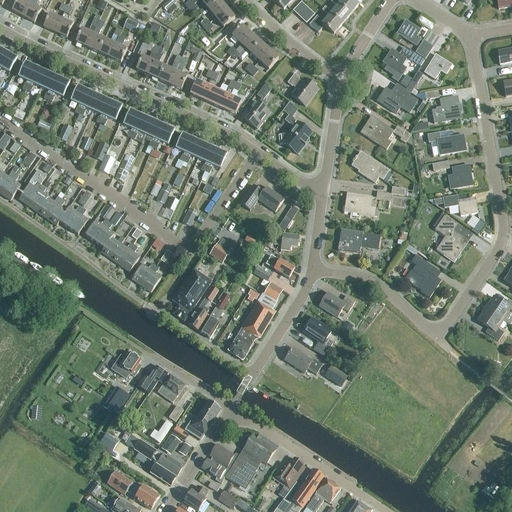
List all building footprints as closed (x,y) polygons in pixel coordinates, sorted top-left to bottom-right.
[(30,5),(32,0),(26,0),(26,2),(21,0),(18,0),(11,12),(23,19),(30,5)] [(39,0),(32,0),(30,5),(23,19),(34,25),(41,11),(35,8),(39,0)] [(163,16),(177,3),(174,0),(170,0),(162,8),(158,12),(163,16)] [(194,5),(200,0),(199,0),(192,0),(191,1),(191,0),(185,5),(189,10),(194,5)] [(208,10),(219,1),(218,0),(200,0),(208,10)] [(276,0),(274,3),(283,11),(294,0),(276,0)] [(350,16),(358,6),(350,0),(343,0),(339,4),(333,0),(331,0),(330,2),(336,8),(338,6),(350,16)] [(511,0),(496,0),(498,11),(511,8),(511,0)] [(216,20),(227,10),(219,1),(208,10),(216,20)] [(100,2),(96,10),(104,13),(107,5),(100,2)] [(297,17),(306,7),(301,3),(293,12),(297,17)] [(194,5),(189,10),(192,14),(198,9),(194,5)] [(67,6),(64,14),(70,16),(73,9),(67,6)] [(342,26),(350,16),(338,6),(336,8),(331,14),(324,8),(321,12),(328,18),(330,16),(342,26)] [(302,21),(310,12),(306,7),(297,17),(302,21)] [(227,10),(216,20),(223,29),(235,20),(227,10)] [(310,12),(302,21),(306,25),(315,16),(310,12)] [(419,21),(431,30),(436,24),(424,14),(419,21)] [(58,26),(61,20),(49,15),(43,29),(55,34),(58,26)] [(323,23),(317,18),(309,27),(318,34),(324,27),(334,36),(342,26),(330,16),(328,18),(323,23)] [(87,49),(100,21),(94,19),(88,34),(82,31),(76,44),(87,49)] [(61,20),(55,34),(66,40),(73,26),(61,20)] [(204,29),(210,24),(206,20),(200,25),(204,29)] [(98,54),(104,41),(98,38),(101,30),(102,31),(105,23),(100,21),(87,49),(98,54)] [(139,26),(127,21),(124,28),(135,33),(139,26)] [(405,21),(396,35),(416,48),(421,41),(417,38),(421,31),(405,21)] [(210,24),(204,29),(207,33),(213,28),(210,24)] [(241,46),(251,35),(242,27),(232,38),(241,46)] [(119,39),(122,31),(117,29),(110,44),(104,41),(98,54),(110,59),(116,46),(119,39)] [(116,46),(110,59),(121,64),(127,51),(120,48),(123,41),(124,41),(127,34),(122,31),(119,39),(116,46)] [(250,54),(260,44),(251,35),(241,46),(246,50),(250,54)] [(423,42),(415,54),(425,61),(433,48),(423,42)] [(152,53),(155,46),(150,44),(148,48),(146,51),(152,53)] [(259,63),(269,52),(260,44),(250,54),(259,63)] [(157,56),(160,48),(155,46),(148,61),(142,58),(136,71),(147,76),(153,63),(157,56)] [(159,82),(165,68),(159,66),(165,50),(160,48),(157,56),(153,63),(147,76),(159,82)] [(192,61),(198,64),(203,53),(192,48),(190,53),(194,55),(192,61)] [(231,57),(236,51),(232,48),(230,50),(226,54),(231,57)] [(386,67),(384,71),(393,77),(391,80),(398,84),(407,70),(402,67),(407,60),(391,50),(382,64),(386,67)] [(511,50),(498,53),(500,67),(511,64),(511,50)] [(269,52),(259,63),(269,71),(278,60),(269,52)] [(6,54),(0,64),(0,73),(1,72),(0,71),(0,70),(1,68),(9,73),(16,60),(6,54)] [(421,67),(425,61),(413,54),(409,60),(421,67)] [(179,66),(182,59),(177,56),(171,71),(165,68),(159,82),(170,87),(176,73),(179,66)] [(446,76),(452,67),(435,56),(424,74),(435,81),(440,72),(446,76)] [(176,73),(170,87),(181,92),(187,79),(181,76),(184,68),(187,61),(182,59),(179,66),(176,73)] [(249,74),(254,68),(250,64),(245,70),(249,74)] [(26,92),(36,70),(25,65),(19,78),(28,82),(27,85),(25,84),(22,90),(26,92)] [(254,68),(249,74),(253,78),(259,72),(254,68)] [(41,88),(47,75),(36,70),(26,92),(30,94),(33,88),(32,87),(33,84),(41,88)] [(211,80),(214,74),(204,70),(201,76),(211,80)] [(417,86),(422,76),(418,73),(412,82),(417,86)] [(46,94),(44,100),(48,102),(58,80),(47,75),(41,88),(49,92),(48,94),(46,94)] [(302,83),(298,81),(299,79),(294,76),(287,85),(292,88),(293,88),(296,90),(291,97),(305,108),(318,91),(304,81),(302,83)] [(2,80),(0,85),(0,88),(13,94),(17,85),(2,80)] [(58,80),(48,102),(52,104),(56,95),(63,98),(69,85),(58,80)] [(233,91),(237,83),(231,81),(228,88),(225,96),(219,93),(213,106),(224,111),(230,98),(233,91)] [(511,82),(503,84),(505,98),(511,97),(511,82)] [(201,101),(207,88),(196,83),(190,96),(201,101)] [(237,83),(233,91),(238,93),(242,85),(237,83)] [(263,102),(271,92),(264,87),(257,97),(263,102)] [(213,106),(219,93),(207,88),(201,101),(213,106)] [(82,110),(89,94),(78,89),(72,102),(80,106),(79,109),(78,108),(75,114),(79,116),(82,110)] [(395,116),(400,109),(396,106),(400,100),(385,90),(377,103),(395,116)] [(426,101),(439,99),(438,92),(425,94),(426,101)] [(83,117),(90,119),(93,112),(94,113),(97,107),(101,99),(89,94),(82,110),(79,116),(83,118),(83,117)] [(414,108),(418,102),(407,95),(403,101),(414,108)] [(230,98),(224,111),(235,116),(241,103),(230,98)] [(101,126),(111,104),(101,99),(94,113),(102,116),(101,118),(99,118),(96,124),(101,126)] [(434,125),(461,120),(457,99),(440,102),(441,109),(436,110),(436,111),(431,112),(434,125)] [(422,103),(417,112),(421,115),(426,106),(422,103)] [(111,104),(101,126),(104,128),(107,122),(106,121),(107,118),(115,122),(121,109),(111,104)] [(292,119),(298,110),(289,104),(283,112),(292,119)] [(257,131),(270,114),(258,105),(245,122),(257,131)] [(16,111),(14,116),(22,121),(25,115),(23,114),(18,111),(16,111)] [(131,140),(141,117),(130,113),(124,126),(133,130),(131,133),(130,132),(127,138),(131,140)] [(146,136),(152,122),(141,117),(131,140),(135,142),(138,136),(137,135),(138,132),(146,136)] [(286,139),(282,144),(297,156),(305,146),(304,145),(312,135),(289,117),(285,122),(294,129),(289,135),(285,135),(286,139)] [(393,133),(371,118),(360,135),(386,151),(391,144),(388,142),(393,134),(401,139),(400,141),(405,144),(411,136),(397,127),(393,133)] [(153,150),(163,127),(152,122),(146,136),(154,140),(153,142),(151,142),(148,148),(153,150)] [(51,128),(40,123),(37,128),(48,134),(51,128)] [(72,130),(64,127),(58,139),(66,143),(72,130)] [(163,127),(153,150),(157,152),(159,145),(158,145),(159,142),(168,146),(174,132),(163,127)] [(440,141),(439,135),(427,137),(428,145),(437,143),(437,148),(432,149),(433,157),(439,156),(439,158),(457,155),(456,153),(466,152),(464,136),(440,141)] [(0,150),(2,152),(10,141),(4,136),(0,141),(0,150)] [(183,164),(193,141),(183,136),(176,150),(185,154),(184,157),(182,156),(179,162),(183,164)] [(85,140),(81,151),(87,154),(92,143),(85,140)] [(198,160),(204,146),(193,141),(183,164),(188,166),(190,160),(189,159),(190,156),(198,160)] [(102,163),(108,147),(100,144),(94,160),(102,163)] [(15,145),(9,153),(14,156),(20,148),(15,145)] [(205,174),(215,151),(204,146),(198,160),(206,164),(205,166),(203,166),(201,172),(205,174)] [(155,160),(158,154),(152,151),(150,157),(155,160)] [(215,151),(205,174),(209,175),(212,170),(210,169),(212,166),(220,170),(226,156),(215,151)] [(29,169),(36,158),(31,154),(23,165),(29,169)] [(383,182),(389,172),(360,154),(351,167),(362,174),(361,176),(375,185),(379,179),(383,182)] [(105,157),(99,172),(106,175),(108,176),(115,161),(105,157)] [(123,184),(132,165),(124,162),(115,180),(123,184)] [(433,173),(439,172),(450,170),(448,163),(433,165),(433,173)] [(450,192),(473,188),(469,167),(451,170),(453,177),(447,178),(450,192)] [(28,208),(42,188),(40,186),(46,177),(38,171),(30,183),(31,183),(19,201),(28,208)] [(0,195),(1,196),(15,176),(11,173),(8,178),(2,174),(0,177),(0,195)] [(129,183),(136,186),(140,175),(133,173),(129,183)] [(175,185),(180,187),(184,176),(179,174),(175,185)] [(15,176),(1,196),(10,203),(21,187),(15,183),(18,178),(15,176)] [(71,186),(73,183),(68,179),(64,184),(69,187),(70,185),(71,186)] [(162,191),(169,194),(172,189),(165,185),(162,191)] [(209,196),(213,189),(206,185),(202,193),(209,196)] [(263,194),(253,187),(240,205),(250,212),(258,202),(275,214),(284,201),(267,189),(263,194)] [(38,215),(48,200),(42,195),(46,190),(42,188),(28,208),(38,215)] [(404,197),(405,191),(392,189),(392,195),(404,197)] [(163,205),(169,194),(162,191),(157,202),(163,205)] [(84,208),(92,197),(86,193),(78,204),(84,208)] [(47,221),(64,196),(61,194),(54,204),(48,200),(38,215),(47,221)] [(390,202),(391,196),(377,194),(376,200),(390,202)] [(374,219),(375,210),(370,209),(372,199),(347,195),(344,213),(359,216),(359,217),(374,219)] [(59,224),(67,213),(61,209),(68,199),(64,196),(47,221),(56,228),(59,224)] [(83,210),(68,230),(78,237),(88,222),(83,217),(86,212),(87,213),(89,209),(91,210),(97,201),(92,197),(83,210)] [(459,203),(458,197),(443,200),(444,210),(459,208),(460,218),(478,215),(475,200),(466,201),(459,203)] [(172,199),(167,210),(173,213),(178,202),(172,199)] [(68,230),(83,210),(79,207),(75,213),(69,209),(67,213),(59,224),(68,230)] [(95,244),(109,223),(108,223),(115,212),(110,209),(103,219),(105,221),(102,226),(95,222),(85,237),(95,244)] [(190,228),(197,214),(189,210),(182,225),(190,228)] [(104,251),(112,239),(115,236),(109,231),(112,226),(114,227),(122,217),(117,213),(109,224),(109,223),(95,244),(104,250),(104,251)] [(454,264),(468,243),(454,233),(458,227),(441,215),(432,228),(436,231),(435,231),(445,238),(436,251),(454,264)] [(285,232),(292,221),(286,217),(278,229),(285,232)] [(479,235),(485,226),(479,222),(473,230),(479,235)] [(369,236),(362,235),(363,234),(342,231),(338,253),(359,256),(360,249),(378,252),(381,237),(370,236),(369,236)] [(255,244),(258,239),(250,234),(247,240),(255,244)] [(143,235),(136,245),(141,248),(148,238),(143,235)] [(283,237),(276,236),(275,246),(281,247),(281,252),(289,253),(290,249),(297,249),(298,239),(283,237)] [(121,246),(122,246),(125,241),(122,238),(118,243),(112,239),(104,251),(104,250),(101,254),(111,261),(121,246)] [(155,243),(163,248),(165,246),(157,240),(155,243)] [(210,256),(222,264),(229,254),(228,253),(232,247),(221,240),(210,256)] [(120,268),(134,247),(131,245),(127,250),(122,246),(121,246),(111,261),(120,268)] [(134,247),(120,268),(129,274),(140,259),(134,255),(138,250),(134,247)] [(166,265),(172,255),(167,251),(161,261),(166,265)] [(427,273),(431,267),(415,256),(411,263),(416,267),(412,273),(411,272),(405,280),(410,283),(409,284),(421,292),(420,294),(429,300),(441,283),(427,273)] [(279,262),(272,258),(267,265),(274,270),(274,271),(289,280),(294,270),(279,262)] [(141,288),(155,268),(152,266),(149,271),(142,266),(132,281),(141,288)] [(155,268),(141,288),(151,295),(161,279),(156,276),(159,271),(155,268)] [(267,283),(270,277),(258,269),(254,275),(267,283)] [(184,323),(211,284),(201,277),(193,271),(172,302),(179,307),(173,315),(184,323)] [(243,277),(233,271),(230,276),(240,282),(243,277)] [(264,295),(277,303),(283,292),(270,285),(264,295)] [(211,304),(219,292),(212,288),(204,299),(208,302),(211,304)] [(362,289),(359,294),(365,298),(368,293),(362,289)] [(254,301),(255,300),(257,301),(260,296),(252,291),(248,296),(250,297),(249,299),(254,301)] [(342,304),(328,295),(319,308),(337,319),(343,310),(348,314),(355,303),(346,297),(342,304)] [(221,313),(230,300),(225,296),(216,309),(200,334),(210,341),(219,326),(215,323),(218,318),(219,319),(223,314),(221,313)] [(485,310),(503,322),(508,314),(511,316),(511,303),(508,301),(504,306),(493,298),(485,310)] [(209,303),(205,300),(187,326),(198,333),(209,318),(206,316),(208,312),(205,309),(209,303)] [(256,339),(259,340),(275,314),(258,303),(237,337),(228,353),(242,363),(256,339)] [(497,330),(503,322),(485,310),(477,321),(489,329),(485,334),(498,342),(504,334),(497,330)] [(326,355),(333,345),(327,341),(332,333),(312,320),(303,333),(319,343),(313,352),(323,358),(325,355),(326,355)] [(353,327),(346,322),(342,329),(349,334),(353,327)] [(306,359),(292,350),(285,362),(305,375),(309,368),(314,371),(321,361),(309,354),(306,359)] [(122,357),(113,370),(127,380),(130,375),(134,378),(140,369),(138,367),(141,362),(137,359),(137,357),(134,354),(132,355),(130,355),(126,360),(122,357)] [(138,388),(138,389),(143,392),(144,392),(149,395),(149,396),(149,395),(152,391),(158,382),(161,384),(168,375),(156,368),(147,381),(145,379),(144,379),(141,383),(141,384),(138,388)] [(332,368),(326,378),(342,389),(349,378),(332,368)] [(172,405),(185,387),(170,377),(157,394),(172,405)] [(112,402),(107,410),(117,417),(118,416),(124,407),(130,397),(116,388),(108,400),(112,402)] [(200,442),(221,411),(208,403),(197,420),(194,418),(185,432),(200,442)] [(176,423),(183,412),(177,407),(169,419),(176,423)] [(176,428),(171,435),(183,443),(188,436),(176,428)] [(113,452),(119,442),(107,435),(101,444),(113,452)] [(130,436),(124,445),(133,451),(150,462),(156,453),(139,442),(130,436)] [(170,436),(163,447),(172,453),(179,442),(170,436)] [(235,457),(227,471),(230,473),(226,480),(246,492),(256,476),(255,475),(262,464),(267,466),(276,451),(253,436),(240,458),(239,459),(235,457)] [(185,444),(181,450),(187,454),(191,448),(185,444)] [(227,471),(235,457),(216,446),(209,458),(212,459),(210,463),(207,461),(202,470),(219,481),(218,483),(221,485),(229,473),(226,471),(227,471)] [(157,452),(151,460),(155,463),(154,464),(156,466),(159,468),(160,466),(177,477),(183,469),(166,458),(161,454),(157,452)] [(305,470),(302,468),(303,466),(294,460),(289,468),(284,464),(273,480),(285,488),(279,497),(284,500),(305,470)] [(159,468),(156,466),(150,474),(157,479),(170,488),(176,479),(159,468)] [(302,510),(324,479),(313,471),(301,488),(296,484),(276,511),(275,511),(300,511),(301,510),(302,510)] [(141,491),(132,485),(115,473),(107,486),(124,497),(126,493),(135,499),(134,500),(151,511),(160,498),(143,487),(141,491)] [(330,505),(341,491),(326,480),(306,509),(310,511),(316,511),(324,501),(330,505)] [(217,492),(220,488),(211,483),(208,488),(217,492)] [(88,494),(94,498),(101,487),(95,484),(88,494)] [(208,495),(197,488),(194,493),(192,492),(183,504),(194,511),(199,511),(206,501),(204,500),(208,495)] [(224,492),(218,502),(233,511),(234,508),(238,501),(224,492)] [(114,511),(138,511),(118,501),(112,511),(114,511)] [(238,501),(234,508),(238,510),(240,511),(250,511),(252,510),(249,508),(242,504),(238,501)] [(371,511),(358,503),(350,511),(371,511)]
